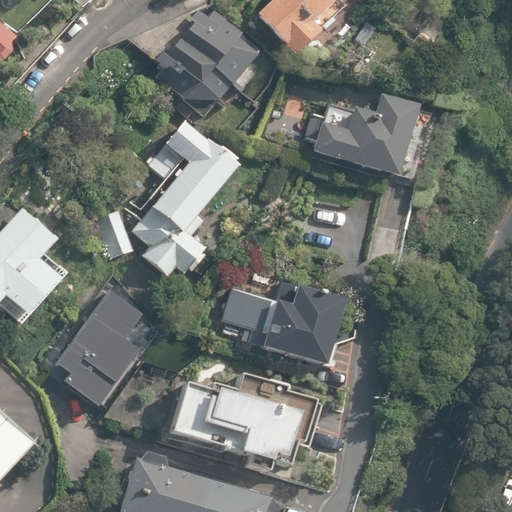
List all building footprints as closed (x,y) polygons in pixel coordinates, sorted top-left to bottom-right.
[(332,0),(263,0),(251,13),(297,55),(320,30),(313,20),(332,0)] [(236,23),(225,33),(208,16),(148,73),(200,126),(259,69),(252,61),(263,51),(236,23)] [(415,113),(357,96),(347,131),(319,128),(312,150),(398,175),(415,113)] [(170,276),(183,289),(213,260),(190,238),(237,171),(184,118),(139,163),(161,185),(126,232),(144,250),(135,259),(161,285),(170,276)] [(0,301),(5,296),(25,314),(59,277),(37,258),(51,242),(14,209),(0,224),(0,301)] [(129,257),(122,211),(96,215),(102,261),(129,257)] [(404,235),(378,228),(367,266),(394,274),(404,235)] [(349,299),(277,286),(274,298),(225,296),(216,330),(331,365),(349,299)] [(284,394),(237,379),(232,394),(212,388),(210,395),(184,387),(167,440),(285,479),(308,407),(282,398),(284,394)] [(0,466),(13,453),(0,439),(0,466)] [(277,511),(281,500),(172,470),(160,511),(277,511)]
